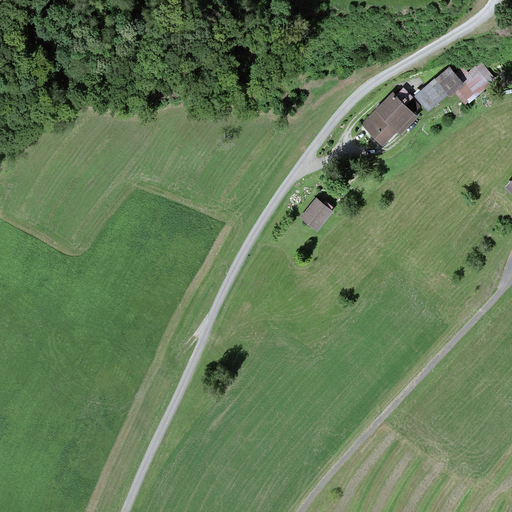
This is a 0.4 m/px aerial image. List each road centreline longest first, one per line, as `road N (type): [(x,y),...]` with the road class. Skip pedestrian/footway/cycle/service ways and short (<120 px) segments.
road 1 (track): [(496,0),(378,78),(321,135),(244,252),(125,511)]
road 2 (track): [(299,511),(511,279)]
